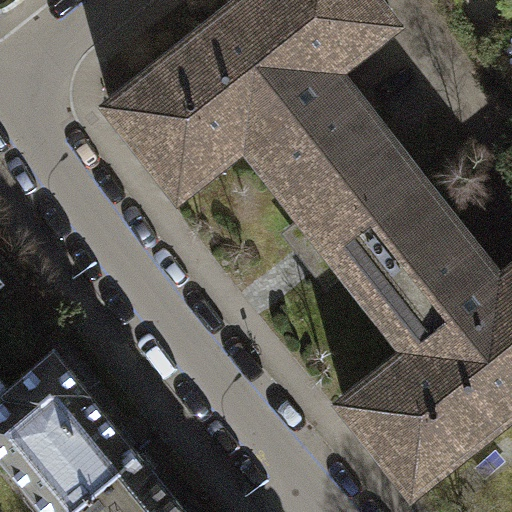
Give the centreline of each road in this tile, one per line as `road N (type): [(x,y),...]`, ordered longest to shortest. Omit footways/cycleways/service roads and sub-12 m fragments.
road 1 (residential): [(335,511),(198,357),(0,99)]
road 2 (residential): [(0,97),(122,0)]
